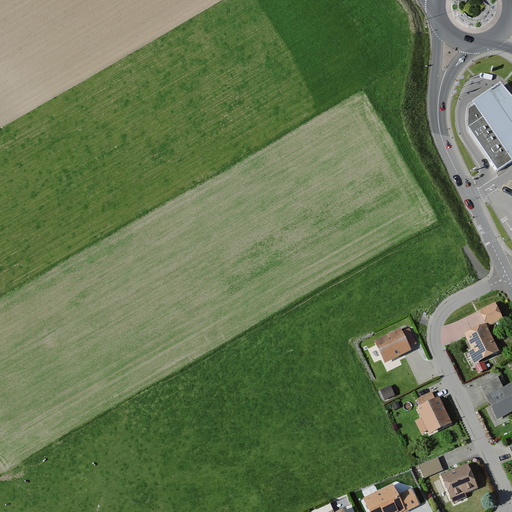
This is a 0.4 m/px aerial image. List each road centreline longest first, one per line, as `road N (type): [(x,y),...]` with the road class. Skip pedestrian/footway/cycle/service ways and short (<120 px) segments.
road 1 (residential): [(503,511),(502,486),(436,345),(441,315),(507,277)]
road 2 (tertiary): [(455,37),(437,112),(467,196)]
